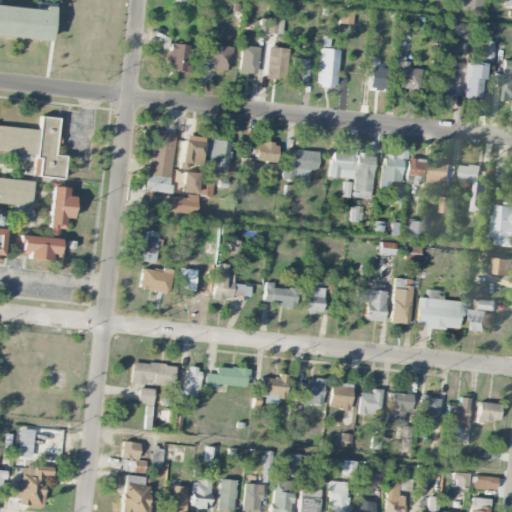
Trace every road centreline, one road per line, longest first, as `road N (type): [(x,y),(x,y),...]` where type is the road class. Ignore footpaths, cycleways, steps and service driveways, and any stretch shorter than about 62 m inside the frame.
road 1 (residential): [(511,369),(0,312)]
road 2 (residential): [(511,139),(0,82)]
road 3 (residential): [(84,511),(139,0)]
